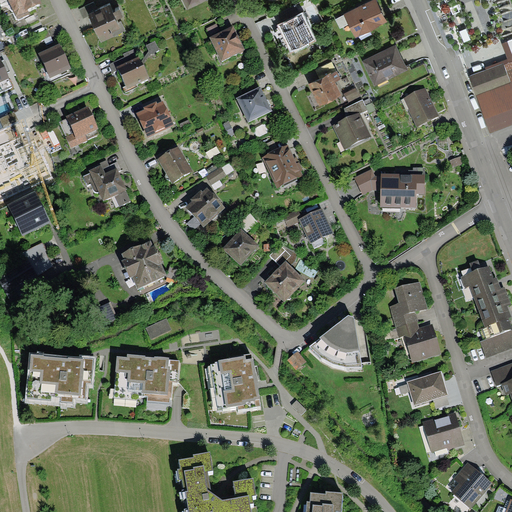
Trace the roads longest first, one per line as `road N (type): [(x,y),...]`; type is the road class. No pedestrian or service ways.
road 1 (residential): [(372,276),(303,334),(268,327),(154,209),(58,0)]
road 2 (residential): [(383,511),(320,459),(278,442),(19,431)]
road 3 (residential): [(239,0),(372,276)]
road 4 (residential): [(511,480),(481,446),(424,248)]
road 5 (tertiary): [(495,198),(417,0)]
road 6 (unknown): [(169,226),(85,272),(56,261)]
